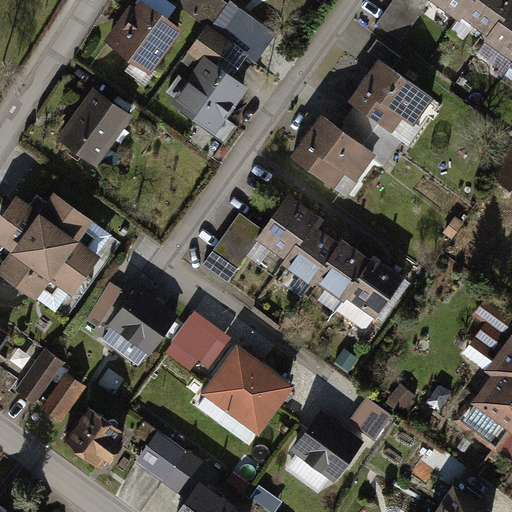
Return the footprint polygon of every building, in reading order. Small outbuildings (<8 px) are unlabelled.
[(192,28),(155,0),(140,0),(112,37),(158,72),(192,28)] [(176,0),(176,1),(215,24),(228,0),(176,0)] [(429,0),(397,0),(383,22),(405,37),(429,0)] [(511,0),(447,0),(502,33),(497,41),(511,50),(511,0)] [(240,42),(215,24),(196,52),(208,60),(180,100),(226,131),(259,83),(227,61),(240,42)] [(449,96),(386,52),(356,96),(405,130),(416,114),(430,123),(449,96)] [(143,111),(99,82),(64,135),(107,164),(143,111)] [(389,152),(332,113),(303,155),(348,186),(358,171),(370,179),(389,152)] [(54,209),(28,192),(1,232),(25,249),(12,268),(53,296),(65,279),(87,294),(115,253),(95,240),(110,218),(67,189),(54,209)] [(271,229),(243,210),(208,262),(236,280),(264,238),(388,320),(418,275),(295,194),(271,229)] [(188,315),(143,284),(116,323),(161,354),(188,315)] [(240,337),(201,310),(180,340),(219,367),(240,337)] [(0,368),(2,371),(26,335),(0,317),(0,368)] [(305,384),(250,344),(215,391),(271,431),(305,384)] [(71,363),(46,347),(20,389),(45,405),(71,363)] [(511,422),(511,356),(481,400),(511,422)] [(93,386),(73,372),(48,407),(68,421),(93,386)] [(378,441),(397,415),(369,396),(351,422),(378,441)] [(135,422),(103,403),(79,442),(113,462),(117,454),(130,461),(143,440),(129,432),(135,422)] [(371,442),(325,411),(299,449),(346,481),(371,442)] [(192,451),(165,431),(144,459),(172,479),(192,451)] [(259,511),(212,480),(189,511),(259,511)] [(500,511),(501,510),(462,483),(441,511),(500,511)] [(31,511),(9,496),(0,509),(0,511),(31,511)]
